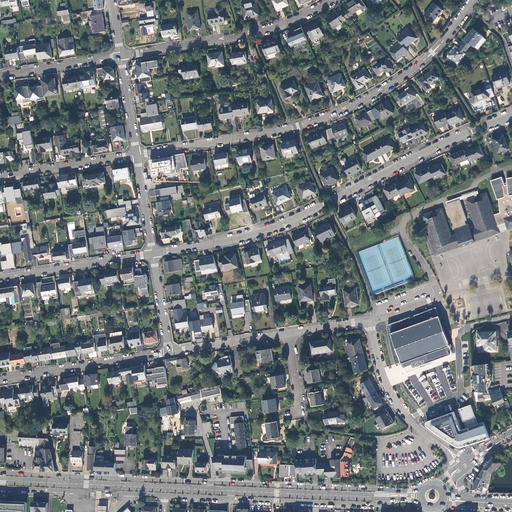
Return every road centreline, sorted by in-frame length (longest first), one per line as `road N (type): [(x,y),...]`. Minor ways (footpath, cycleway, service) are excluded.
road 1 (secondary): [(422,487),(0,474)]
road 2 (residential): [(511,116),(290,221),(151,253)]
road 3 (residential): [(472,0),(432,52),(339,112),(136,156)]
road 4 (secondary): [(165,495),(422,503)]
road 5 (residential): [(120,56),(269,29),(332,0)]
road 6 (residential): [(369,321),(439,297),(402,240),(399,229),(411,215)]
road 7 (residential): [(0,380),(168,352)]
road 8 (secondary): [(0,487),(165,495)]
road 9 (residential): [(151,253),(0,278)]
road 10 (residential): [(136,156),(0,178)]
road 11 (residential): [(0,75),(120,56)]
road 12 (residential): [(168,352),(287,333)]
